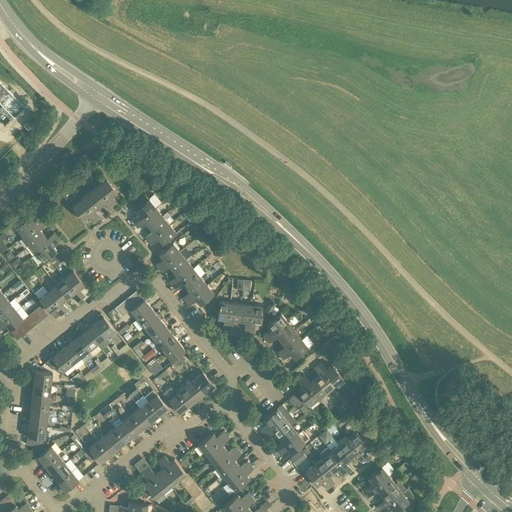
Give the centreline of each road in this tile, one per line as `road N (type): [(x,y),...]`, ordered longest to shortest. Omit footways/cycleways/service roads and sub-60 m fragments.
road 1 (secondary): [(488,488),(301,249),(239,191),(97,95)]
road 2 (residential): [(88,491),(167,428),(174,436),(230,393)]
road 3 (residential): [(131,282),(2,371)]
road 4 (residential): [(231,373),(156,281),(131,282)]
road 5 (tertiary): [(0,201),(97,95)]
road 6 (residential): [(297,511),(280,475),(230,411),(230,393)]
road 7 (secondary): [(97,95),(35,50),(0,4)]
